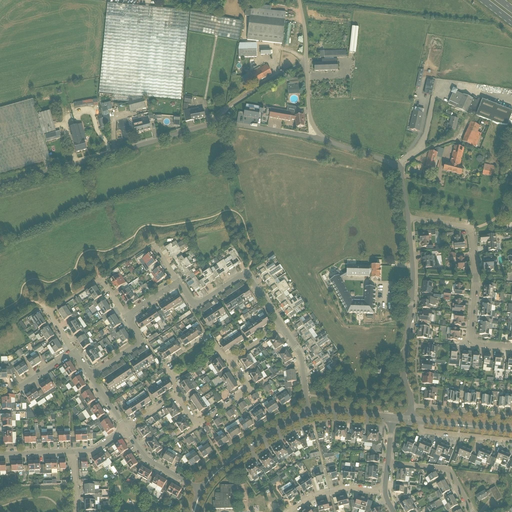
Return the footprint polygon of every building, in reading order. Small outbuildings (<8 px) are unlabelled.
[(99,93),(114,94),(113,101),(128,103),(142,99),(142,97),(181,101),(189,11),(108,4),(99,93)] [(285,21),(286,13),(255,10),(246,11),(246,12),(245,12),(245,17),(250,18),(250,17),(285,21)] [(189,32),(238,41),(242,22),(191,12),(189,32)] [(247,41),(282,44),(285,21),(250,17),(250,18),(247,41)] [(349,53),(356,54),(389,57),(391,32),(352,27),(349,53)] [(239,44),(239,58),(257,58),(256,43),(239,44)] [(322,64),(314,64),(315,72),(338,71),(337,62),(337,60),(334,60),(334,58),(324,58),(324,60),(322,60),(322,64)] [(272,74),(267,65),(251,74),(250,72),(246,75),(241,78),(243,82),(247,88),(272,74)] [(432,94),(434,84),(435,81),(427,80),(424,92),(424,94),(431,96),(432,94)] [(289,95),(298,94),(297,84),(289,84),(288,84),(289,95)] [(476,116),(476,117),(497,124),(507,126),(511,126),(511,112),(478,99),(477,101),(463,95),(457,93),(458,91),(453,88),(451,93),(453,94),(448,105),(455,108),(455,109),(467,115),(467,114),(470,115),(471,114),(476,116)] [(50,160),(43,135),(38,115),(33,99),(0,108),(0,171),(1,174),(50,160)] [(144,99),(142,99),(128,103),(130,112),(146,108),(144,99)] [(75,108),(98,106),(97,100),(74,102),(75,108)] [(263,114),(264,107),(260,106),(259,111),(245,108),(244,117),(258,120),(259,113),(263,114)] [(101,109),(105,124),(111,122),(108,111),(107,107),(101,109)] [(415,108),(410,130),(419,132),(424,110),(415,108)] [(184,111),(186,122),(205,118),(204,111),(198,112),(197,109),(184,111)] [(295,121),(296,128),(304,127),(303,116),(297,116),(297,113),(294,113),(271,109),(269,118),(291,122),(292,120),(295,121)] [(50,111),(38,115),(43,135),(49,133),(56,131),(50,111)] [(142,122),(144,132),(151,130),(150,123),(155,121),(154,116),(149,114),(148,117),(145,118),(144,114),(140,115),(141,118),(142,122)] [(136,134),(144,132),(142,122),(141,118),(132,120),(132,122),(129,122),(130,127),(134,126),(136,134)] [(458,120),(451,118),(450,125),(447,124),(446,128),(457,131),(459,124),(457,123),(458,120)] [(471,123),(462,142),(463,142),(468,144),(475,147),(481,134),(477,133),(480,126),(471,123)] [(81,152),(87,150),(85,141),(87,140),(82,124),(78,125),(80,134),(78,135),(80,143),(78,143),(79,147),(81,152)] [(69,128),(76,153),(81,152),(79,147),(78,143),(80,143),(78,135),(80,134),(78,125),(69,128)] [(46,140),(61,136),(60,131),(44,136),(46,140)] [(446,163),(444,171),(461,175),(463,168),(459,168),(464,149),(455,146),(450,164),(446,163)] [(426,165),(434,168),(436,161),(441,162),(444,150),(439,149),(437,154),(430,152),(426,165)] [(495,167),(484,165),(482,175),(493,177),(495,167)] [(433,244),(429,245),(428,235),(431,234),(431,235),(432,236),(435,236),(436,235),(435,230),(431,231),(422,232),(422,235),(420,235),(420,243),(421,243),(422,248),(427,247),(427,249),(433,249),(433,244)] [(487,236),(480,237),(481,242),(487,242),(488,252),(495,251),(497,251),(496,246),(495,235),(494,235),(493,235),(492,235),(491,235),(491,236),(487,236)] [(452,246),(454,245),(455,249),(465,248),(464,242),(461,242),(460,237),(454,237),(454,241),(452,241),(452,246)] [(183,241),(177,245),(173,247),(171,244),(166,247),(169,252),(168,253),(169,255),(186,244),(183,241)] [(188,248),(186,244),(169,255),(171,258),(172,257),(175,262),(182,257),(179,254),(188,248)] [(237,258),(239,256),(233,247),(231,248),(232,251),(233,251),(237,258)] [(233,267),(238,264),(238,265),(241,263),(237,258),(233,251),(232,251),(229,253),(231,256),(227,258),(230,262),(233,267)] [(142,266),(154,258),(151,253),(147,256),(146,253),(143,255),(143,254),(136,258),(137,259),(136,260),(138,262),(139,261),(142,266)] [(424,269),(433,268),(433,262),(431,263),(431,256),(429,257),(428,253),(421,254),(421,259),(423,259),(424,269)] [(175,262),(178,266),(177,267),(179,269),(189,262),(186,259),(184,260),(182,257),(175,262)] [(494,260),(494,257),(484,258),(484,266),(483,266),(483,271),(487,271),(487,272),(491,272),(492,270),(493,270),(493,269),(494,269),(494,268),(498,264),(497,260),(494,260)] [(155,268),(153,265),(157,262),(154,258),(142,266),(146,272),(148,271),(149,272),(155,268)] [(455,270),(458,270),(466,269),(466,261),(465,261),(464,258),(457,258),(458,265),(454,265),(453,266),(453,269),(455,270)] [(229,270),(233,267),(230,262),(226,264),(223,260),(220,262),(227,273),(229,271),(229,270)] [(181,271),(184,275),(184,276),(185,275),(187,278),(190,276),(193,274),(189,268),(193,265),(192,263),(191,261),(189,262),(179,269),(180,272),(181,271)] [(219,276),(224,274),(224,275),(227,273),(220,262),(216,265),(219,269),(216,271),(219,276)] [(257,269),(260,274),(259,275),(261,278),(276,268),(273,264),(266,268),(264,264),(257,269)] [(263,281),(265,280),(268,285),(275,281),(272,277),(282,270),(279,266),(276,268),(261,278),(263,281)] [(347,266),(347,272),(343,274),(345,277),(347,276),(369,277),(369,276),(370,276),(370,279),(380,279),(380,275),(380,270),(380,266),(371,266),(371,267),(370,267),(370,266),(347,266)] [(161,267),(157,270),(155,268),(149,272),(150,273),(150,274),(149,276),(152,280),(164,272),(161,267)] [(121,273),(118,268),(111,273),(114,278),(110,280),(113,285),(122,279),(119,275),(121,273)] [(206,272),(204,268),(201,270),(203,274),(202,274),(205,278),(199,282),(203,287),(202,288),(203,289),(206,287),(205,286),(210,283),(210,284),(213,282),(206,272)] [(215,279),(219,277),(219,276),(216,271),(212,273),(209,269),(206,272),(213,282),(215,280),(215,279)] [(152,280),(155,285),(167,277),(164,272),(152,280)] [(341,279),(343,278),(341,275),(339,276),(338,276),(330,281),(347,313),(357,314),(364,314),(373,314),(375,314),(375,305),(375,304),(375,302),(375,301),(375,288),(365,288),(365,301),(364,301),(353,300),(353,301),(352,301),(342,282),(341,279)] [(199,282),(196,277),(192,280),(187,283),(190,287),(191,286),(195,291),(199,288),(200,289),(200,290),(203,289),(202,288),(203,287),(199,282)] [(113,285),(116,290),(120,287),(122,289),(128,285),(126,283),(125,283),(122,279),(113,285)] [(268,285),(271,290),(270,291),(272,295),(287,285),(284,280),(278,285),(275,281),(268,285)] [(430,294),(432,283),(424,282),(422,293),(430,294)] [(496,288),(496,285),(490,284),(490,287),(484,287),(484,293),(493,294),(493,288),(496,288)] [(124,292),(120,295),(123,299),(132,293),(134,291),(131,287),(130,288),(128,285),(122,289),(124,292)] [(287,285),(272,295),(274,298),(276,297),(279,302),(290,295),(287,291),(290,289),(287,285)] [(455,295),(464,296),(464,290),(462,290),(463,285),(456,285),(455,295)] [(91,291),(90,289),(85,292),(86,293),(88,292),(91,297),(99,292),(96,287),(91,291)] [(243,293),(248,301),(252,298),(247,290),(243,293)] [(99,302),(97,299),(102,296),(99,292),(91,297),(94,301),(92,303),(90,304),(92,307),(93,306),(99,302)] [(131,300),(133,304),(139,300),(136,297),(135,298),(132,293),(123,299),(126,304),(131,300)] [(243,304),(248,301),(243,293),(238,296),(243,304)] [(484,293),(483,299),(488,299),(488,302),(494,303),(495,300),(496,299),(497,294),(493,294),(484,293)] [(281,308),(283,311),(298,301),(296,297),(294,298),(291,294),(290,295),(279,302),(282,307),(281,308)] [(185,304),(182,299),(180,300),(178,296),(175,297),(174,295),(172,297),(179,307),(185,304)] [(243,304),(238,296),(234,299),(239,307),(240,309),(245,307),(243,304)] [(172,297),(167,300),(173,308),(174,310),(179,307),(172,297)] [(297,314),(300,312),(297,308),(305,303),(303,298),(298,301),(283,311),(285,315),(287,314),(290,319),(297,314)] [(438,299),(435,299),(426,298),(426,302),(421,301),(421,308),(430,309),(430,306),(436,306),(436,304),(437,304),(438,299)] [(234,310),(239,307),(234,299),(229,302),(234,310)] [(173,308),(167,300),(163,303),(169,311),(173,308)] [(462,305),(462,301),(456,300),(455,303),(453,303),(452,312),(460,313),(460,311),(464,311),(465,306),(462,305)] [(95,308),(98,313),(108,306),(105,302),(100,305),(99,302),(93,306),(95,308)] [(229,313),(234,310),(229,302),(224,305),(229,313)] [(499,304),(494,303),(488,302),(488,306),(483,305),(482,311),(491,312),(494,312),(495,307),(497,307),(498,306),(499,306),(499,304)] [(160,308),(161,310),(159,312),(165,321),(167,319),(166,317),(171,314),(169,311),(163,303),(161,304),(162,306),(160,308)] [(111,311),(108,306),(98,313),(103,320),(108,316),(107,314),(111,311)] [(58,312),(61,317),(69,312),(66,307),(58,312)] [(217,310),(222,318),(226,315),(221,307),(217,310)] [(78,316),(78,315),(77,314),(76,312),(74,313),(72,310),(69,312),(61,317),(64,321),(69,319),(70,321),(78,316)] [(212,313),(217,321),(222,318),(217,310),(212,313)] [(159,312),(156,313),(155,311),(152,313),(151,311),(149,312),(155,321),(159,318),(162,322),(165,321),(159,312)] [(430,325),(431,319),(432,312),(423,311),(422,315),(420,315),(419,321),(422,321),(421,324),(430,325)] [(482,311),(481,317),(486,317),(486,321),(492,321),(493,318),(494,318),(495,312),(494,312),(491,312),(482,311)] [(154,325),(152,322),(155,321),(149,312),(144,315),(150,324),(152,327),(154,325)] [(213,324),(217,321),(212,313),(208,316),(213,324)] [(35,318),(33,315),(28,319),(30,321),(28,322),(31,327),(35,324),(43,320),(40,315),(35,318)] [(150,324),(144,315),(140,318),(146,327),(150,324)] [(454,325),(461,326),(461,321),(463,322),(464,316),(457,315),(455,315),(454,320),(454,325)] [(68,326),(71,331),(81,324),(78,319),(80,318),(78,316),(70,321),(72,324),(68,326)] [(108,316),(103,320),(108,327),(118,320),(115,316),(110,319),(108,316)] [(204,327),(207,325),(208,327),(213,324),(208,316),(203,319),(204,320),(201,322),(204,327)] [(270,324),(264,316),(260,319),(265,327),(268,325),(270,324)] [(300,318),(293,323),(296,328),(295,329),(297,332),(312,322),(309,318),(305,321),(303,317),(300,319),(300,318)] [(139,321),(137,323),(141,330),(140,330),(142,333),(148,330),(146,327),(140,318),(138,319),(139,321)] [(265,327),(260,319),(255,322),(261,330),(262,329),(265,327)] [(39,329),(46,324),(43,320),(35,324),(39,329)] [(118,320),(108,327),(107,327),(110,332),(109,333),(111,335),(118,331),(116,328),(121,325),(118,320)] [(489,330),(492,330),(493,325),(492,325),(492,321),(486,321),(486,324),(481,323),(480,329),(489,330)] [(259,331),(261,330),(255,322),(251,325),(256,333),(259,331)] [(312,322),(297,332),(299,336),(301,335),(304,340),(315,333),(312,329),(315,327),(312,322)] [(80,335),(85,331),(84,329),(81,324),(71,331),(74,336),(78,333),(80,335)] [(256,333),(251,325),(246,328),(252,336),(253,335),(256,333)] [(201,338),(202,337),(202,336),(202,335),(203,335),(201,332),(202,331),(199,326),(193,329),(198,338),(200,337),(201,338)] [(41,332),(41,333),(39,335),(41,339),(44,337),(51,332),(48,327),(41,332)] [(430,328),(420,327),(419,334),(418,334),(417,338),(431,340),(432,333),(429,333),(430,328)] [(194,341),(198,338),(193,329),(192,328),(187,331),(194,341)] [(241,331),(247,339),(250,337),(252,336),(246,328),(241,331)] [(491,333),(489,333),(489,330),(480,329),(479,335),(485,336),(484,339),(490,339),(491,333)] [(80,335),(81,338),(77,341),(80,345),(90,339),(87,334),(89,333),(87,330),(85,331),(80,335)] [(120,340),(127,335),(124,330),(119,333),(118,331),(111,335),(109,336),(111,339),(114,337),(117,341),(120,340)] [(182,333),(184,335),(189,344),(194,341),(187,331),(187,330),(182,333)] [(459,336),(460,331),(451,330),(451,335),(448,335),(448,340),(457,341),(457,336),(459,336)] [(47,342),(54,337),(51,332),(44,337),(47,342)] [(327,336),(324,332),(317,337),(315,333),(304,340),(307,345),(306,346),(308,349),(327,336)] [(240,343),(244,341),(238,333),(234,336),(239,344),(241,343),(240,343)] [(121,348),(127,344),(126,342),(130,339),(127,335),(120,340),(122,343),(119,344),(121,348)] [(178,339),(182,345),(183,344),(185,347),(189,344),(184,335),(178,339)] [(238,345),(239,344),(234,336),(229,339),(234,347),(238,345)] [(278,336),(269,341),(272,346),(281,341),(278,336)] [(310,353),(311,352),(312,354),(310,355),(310,356),(311,359),(320,353),(322,352),(319,348),(329,341),(327,338),(328,337),(327,336),(308,349),(310,353)] [(88,347),(90,349),(95,346),(93,343),(90,339),(80,345),(83,350),(88,347)] [(234,347),(229,339),(225,342),(230,350),(232,349),(231,349),(234,347)] [(60,345),(56,340),(49,345),(52,350),(60,345)] [(172,345),(176,352),(181,349),(179,346),(180,346),(177,340),(171,344),(172,345)] [(284,345),(281,341),(272,346),(275,350),(274,351),(276,354),(282,350),(280,348),(284,345)] [(225,342),(220,345),(225,353),(229,351),(230,350),(225,342)] [(97,355),(100,353),(101,352),(98,348),(99,347),(97,344),(95,346),(90,349),(91,352),(87,355),(90,359),(97,355)] [(53,356),(54,358),(60,355),(58,352),(63,349),(60,345),(52,350),(55,354),(53,356)] [(167,358),(172,355),(167,348),(165,345),(161,349),(167,358)] [(167,348),(172,355),(176,352),(172,345),(167,348)] [(160,347),(154,351),(160,359),(161,358),(163,361),(167,358),(161,349),(160,347)] [(436,354),(437,347),(430,347),(430,350),(423,349),(422,357),(431,358),(432,354),(436,354)] [(283,353),(282,350),(276,354),(278,357),(279,356),(282,360),(290,355),(287,350),(283,353)] [(457,358),(458,351),(452,350),(450,360),(454,360),(453,364),(459,364),(460,358),(457,358)] [(315,369),(330,358),(327,354),(323,357),(320,353),(311,359),(314,364),(313,365),(315,369)] [(468,360),(468,353),(463,353),(461,363),(461,366),(464,366),(470,367),(471,361),(468,360)] [(155,362),(154,361),(153,358),(150,354),(145,358),(150,365),(155,362)] [(479,362),(480,354),(474,354),(472,364),(475,364),(475,367),(481,368),(482,362),(479,362)] [(37,366),(32,358),(30,355),(26,358),(28,361),(27,361),(32,369),(37,366)] [(37,366),(41,362),(36,355),(32,358),(37,366)] [(93,364),(100,359),(97,355),(90,359),(93,364)] [(285,368),(291,364),(289,362),(293,359),(290,355),(282,360),(285,365),(283,365),(285,368)] [(490,363),(491,356),(485,355),(483,365),(483,368),(490,369),(492,369),(493,363),(490,363)] [(251,360),(248,356),(240,361),(243,366),(251,360)] [(501,364),(502,357),(496,356),(495,366),(498,366),(497,370),(503,370),(504,364),(501,364)] [(146,368),(150,365),(145,358),(141,361),(146,368)] [(330,358),(315,369),(317,372),(319,371),(322,376),(329,371),(330,373),(333,371),(329,366),(333,363),(330,358)] [(221,361),(220,359),(213,363),(212,361),(209,363),(211,365),(215,369),(222,364),(220,361),(221,361)] [(435,360),(426,359),(425,364),(422,363),(421,370),(431,371),(432,367),(434,367),(435,360)] [(243,366),(246,370),(249,368),(251,370),(257,367),(260,364),(259,361),(254,364),(251,360),(243,366)] [(24,374),(29,371),(24,364),(23,364),(21,361),(17,364),(24,374)] [(141,371),(146,368),(141,361),(136,364),(141,371)] [(66,372),(73,367),(70,363),(65,366),(64,364),(62,366),(66,372)] [(17,364),(13,367),(12,366),(10,368),(12,374),(16,371),(19,377),(24,374),(17,364)] [(141,371),(136,364),(132,367),(137,374),(141,371)] [(219,373),(226,368),(225,367),(224,367),(222,364),(215,369),(218,374),(217,374),(218,377),(221,375),(219,373)] [(2,379),(7,379),(7,374),(12,374),(10,368),(7,368),(7,367),(1,367),(2,371),(2,379)] [(69,380),(75,377),(73,374),(76,372),(73,367),(66,372),(69,377),(68,378),(69,380)] [(261,367),(258,369),(257,367),(251,370),(253,373),(249,375),(252,380),(263,373),(263,372),(264,372),(261,367)] [(124,372),(129,379),(134,376),(129,369),(124,372)] [(296,376),(295,371),(290,372),(289,369),(283,369),(284,372),(287,372),(287,378),(296,376)] [(120,375),(125,382),(129,379),(124,372),(120,375)] [(231,375),(230,373),(223,378),(221,375),(218,377),(220,380),(218,381),(221,385),(224,383),(224,384),(232,378),(230,375),(231,375)] [(255,384),(263,379),(266,377),(263,373),(252,380),(255,384)] [(189,374),(184,377),(185,379),(182,381),(183,383),(180,385),(181,387),(182,387),(184,390),(194,383),(191,378),(189,374)] [(440,375),(426,374),(425,379),(423,378),(422,384),(432,385),(432,381),(439,382),(440,375)] [(120,385),(125,382),(120,375),(115,378),(120,385)] [(288,383),(285,383),(285,386),(291,386),(291,383),(296,382),(296,376),(287,378),(288,383)] [(75,387),(83,382),(80,377),(76,379),(75,377),(69,380),(71,383),(69,384),(72,389),(75,387)] [(111,381),(116,388),(120,385),(115,378),(111,381)] [(234,382),(232,378),(224,384),(227,388),(236,383),(235,381),(234,382)] [(167,380),(164,382),(162,383),(168,392),(169,391),(169,390),(172,388),(167,380)] [(49,381),(44,384),(49,391),(54,388),(55,389),(57,387),(55,384),(54,382),(51,384),(49,381)] [(111,391),(116,388),(111,381),(106,384),(111,391)] [(75,387),(78,391),(77,392),(79,394),(84,391),(83,389),(86,386),(83,382),(75,387)] [(185,393),(186,395),(193,390),(195,393),(197,391),(196,389),(198,387),(195,382),(194,383),(184,390),(186,393),(185,393)] [(162,383),(158,386),(163,394),(166,392),(167,393),(168,392),(162,383)] [(229,393),(231,396),(234,394),(232,392),(238,388),(236,384),(236,383),(227,388),(230,393),(229,393)] [(51,394),(49,391),(44,384),(40,387),(42,390),(39,392),(44,399),(51,394)] [(158,386),(153,389),(159,398),(160,397),(160,396),(163,394),(158,386)] [(290,389),(292,388),(291,386),(285,386),(285,389),(284,391),(280,394),(286,404),(291,400),(289,398),(291,397),(290,389)] [(430,388),(429,388),(428,392),(425,392),(424,400),(434,401),(435,394),(436,394),(436,389),(434,389),(430,388)] [(447,402),(453,403),(454,390),(455,390),(455,389),(449,388),(448,390),(445,390),(445,397),(448,397),(447,402)] [(149,392),(154,400),(157,398),(158,399),(159,398),(153,389),(149,392)] [(35,390),(30,393),(35,401),(37,404),(44,399),(39,392),(37,393),(35,390)] [(462,398),(463,392),(460,392),(460,390),(455,390),(454,390),(453,403),(459,404),(459,398),(462,398)] [(85,401),(92,396),(89,391),(86,393),(84,391),(79,394),(81,397),(81,396),(85,401)] [(196,395),(190,400),(191,401),(193,404),(201,399),(198,394),(199,394),(197,391),(195,393),(196,395)] [(463,392),(462,398),(465,398),(464,404),(470,405),(470,404),(471,396),(468,395),(468,393),(463,392)] [(493,401),(496,402),(497,393),(492,392),(491,398),(488,397),(487,406),(487,407),(493,407),(493,401)] [(25,396),(27,400),(25,401),(27,404),(29,406),(31,405),(30,404),(35,401),(30,393),(25,396)] [(277,399),(278,401),(282,407),(286,404),(280,394),(279,393),(275,395),(277,399)] [(480,393),(474,393),(474,396),(471,396),(470,404),(470,405),(476,405),(476,399),(479,399),(480,393)] [(480,393),(479,399),(482,399),(481,406),(487,406),(488,397),(485,396),(485,394),(480,393)] [(503,393),(497,393),(496,402),(499,402),(498,408),(504,409),(504,408),(505,399),(502,399),(502,396),(503,393)] [(148,404),(151,402),(146,394),(141,397),(147,406),(148,405),(148,404)] [(2,405),(11,404),(15,404),(15,399),(15,396),(4,396),(5,399),(2,399),(2,405)] [(94,405),(92,403),(95,401),(92,396),(85,401),(82,403),(86,410),(94,405)] [(145,407),(147,406),(141,397),(137,400),(142,408),(145,406),(145,407)] [(196,409),(204,403),(201,399),(193,404),(196,407),(195,407),(196,409)] [(274,401),(273,402),(271,399),(267,402),(274,412),(278,409),(274,401)] [(137,400),(132,403),(138,412),(139,411),(139,410),(142,408),(137,400)] [(264,408),(269,415),(274,412),(267,402),(263,405),(265,407),(264,408)] [(132,403),(128,406),(133,414),(136,412),(136,413),(138,412),(132,403)] [(207,412),(210,410),(208,407),(207,408),(204,403),(196,409),(197,410),(200,413),(206,409),(207,412)] [(16,410),(13,410),(11,410),(11,404),(2,405),(2,411),(6,410),(6,413),(16,413),(16,410)] [(167,410),(166,408),(162,410),(167,416),(169,415),(169,414),(178,409),(175,404),(167,410)] [(99,405),(95,408),(94,405),(86,410),(86,411),(90,418),(91,417),(102,410),(99,405)] [(262,409),(259,405),(254,409),(261,420),(266,417),(261,410),(262,409)] [(123,410),(128,418),(129,418),(130,417),(130,416),(133,414),(128,406),(123,410)] [(166,417),(169,421),(171,420),(173,422),(178,419),(177,416),(181,414),(178,409),(169,414),(169,415),(167,416),(166,417)] [(252,416),(257,423),(261,420),(254,409),(249,412),(252,416)] [(103,419),(102,417),(105,415),(102,410),(91,417),(94,422),(88,426),(91,428),(93,427),(94,426),(98,423),(103,419)] [(6,413),(6,416),(3,416),(3,422),(12,422),(16,421),(16,413),(6,413)] [(239,424),(244,432),(249,428),(244,421),(242,418),(236,422),(238,425),(239,424)] [(249,428),(254,425),(249,418),(244,421),(249,428)] [(108,420),(105,422),(103,419),(98,423),(99,425),(101,425),(104,429),(111,424),(108,420)] [(187,423),(184,419),(180,421),(178,419),(173,422),(175,425),(176,424),(179,429),(187,423)] [(146,421),(143,423),(144,424),(136,430),(139,434),(148,429),(146,426),(149,425),(146,421)] [(3,428),(7,427),(7,430),(13,430),(13,427),(12,427),(12,422),(3,422),(3,428)] [(179,429),(182,433),(190,428),(187,423),(179,429)] [(111,424),(104,429),(101,431),(103,433),(105,431),(107,434),(114,429),(111,424)] [(241,434),(236,426),(232,429),(236,437),(241,434)] [(148,429),(139,434),(142,439),(146,436),(148,439),(156,434),(158,433),(156,430),(154,431),(151,427),(148,429)] [(341,428),(336,427),(335,434),(332,433),(332,440),(335,440),(335,437),(340,438),(341,428)] [(332,440),(332,433),(328,434),(326,428),(321,429),(322,433),(317,434),(319,441),(324,440),(324,442),(329,441),(330,443),(333,443),(332,440)] [(346,435),(347,428),(341,428),(340,438),(346,438),(345,441),(348,441),(349,435),(346,435)] [(39,439),(42,439),(42,443),(48,443),(47,430),(42,430),(42,429),(39,429),(39,431),(39,439)] [(53,439),(56,439),(56,432),(56,429),(47,430),(48,443),(53,443),(53,439)] [(227,432),(232,440),(236,437),(232,429),(227,432)] [(357,430),(352,429),(352,435),(349,435),(348,441),(351,442),(351,439),(356,440),(357,430)] [(7,430),(7,433),(3,433),(4,439),(13,439),(12,433),(13,433),(13,430),(7,430)] [(81,433),(81,430),(73,430),(73,432),(73,438),(76,438),(76,442),(82,442),(81,433)] [(362,436),(363,430),(357,430),(356,440),(362,440),(361,443),(364,443),(365,437),(362,436)] [(36,443),(36,440),(39,439),(39,431),(35,431),(36,434),(30,435),(31,444),(36,443)] [(374,431),(368,431),(368,437),(365,437),(364,443),(372,444),(373,441),(374,431)] [(379,445),(380,445),(381,438),(378,438),(379,432),(374,431),(373,441),(372,444),(372,445),(375,445),(376,447),(379,445)] [(56,432),(56,439),(59,439),(59,442),(65,442),(64,433),(59,433),(59,432),(56,432)] [(73,432),(70,432),(70,433),(64,433),(65,442),(70,442),(70,438),(73,438),(73,432)] [(90,440),(90,434),(87,434),(87,432),(81,433),(82,442),(88,441),(87,440),(90,440)] [(309,432),(304,433),(306,439),(302,440),(306,449),(308,448),(307,446),(312,445),(312,442),(311,438),(312,438),(312,435),(310,435),(309,432)] [(25,440),(25,444),(31,444),(30,435),(24,435),(24,434),(21,434),(22,440),(25,440)] [(149,448),(157,443),(154,439),(158,436),(156,434),(148,439),(150,441),(146,444),(149,448)] [(224,445),(229,442),(224,435),(219,438),(224,445)] [(299,442),(296,437),(291,440),(299,451),(303,448),(304,450),(306,449),(302,440),(299,442)] [(212,442),(213,445),(216,443),(219,448),(224,445),(219,438),(212,442)] [(8,447),(14,447),(14,444),(13,444),(13,439),(4,439),(4,445),(8,445),(8,447)] [(291,440),(287,443),(290,448),(288,450),(291,455),(294,453),(294,454),(299,451),(291,440)] [(410,454),(410,453),(413,454),(415,448),(413,447),(415,443),(409,440),(407,446),(404,445),(402,449),(402,450),(403,451),(403,452),(404,453),(405,453),(406,453),(408,453),(409,453),(410,454)] [(115,445),(114,446),(118,450),(125,445),(122,441),(115,445)] [(418,450),(423,452),(427,444),(421,442),(418,449),(415,448),(413,454),(416,455),(418,450)] [(156,451),(157,453),(163,449),(161,447),(160,447),(157,443),(149,448),(152,453),(156,451)] [(208,456),(213,452),(206,443),(202,446),(203,448),(208,456)] [(445,446),(439,443),(436,452),(435,453),(433,452),(430,458),(433,459),(435,455),(440,457),(442,454),(441,454),(445,446)] [(430,451),(432,446),(427,444),(423,452),(428,454),(428,457),(430,458),(433,452),(430,451)] [(125,452),(128,450),(125,445),(118,450),(121,455),(120,456),(121,458),(127,455),(125,452)] [(286,451),(282,446),(278,449),(283,457),(287,454),(289,456),(291,455),(288,450),(286,451)] [(445,461),(449,463),(453,451),(453,452),(449,451),(450,448),(445,446),(441,454),(442,454),(440,457),(445,459),(445,461)] [(461,447),(458,455),(458,456),(463,458),(466,449),(461,447)] [(173,452),(168,449),(166,448),(164,451),(163,453),(165,455),(163,459),(167,462),(173,452)] [(208,456),(203,448),(199,451),(203,459),(208,456)] [(278,449),(273,452),(277,457),(274,458),(278,464),(279,465),(283,462),(281,459),(283,457),(278,449)] [(469,460),(470,456),(472,452),(466,449),(463,458),(469,460)] [(486,451),(480,449),(477,459),(474,458),(472,464),(475,465),(476,461),(481,463),(483,459),(486,451)] [(196,464),(200,461),(193,451),(189,454),(196,464)] [(491,457),(490,457),(491,454),(486,451),(483,459),(487,461),(486,464),(491,465),(493,460),(491,459),(491,457)] [(505,453),(500,451),(496,461),(493,460),(491,465),(490,468),(492,469),(495,463),(501,465),(505,453)] [(181,456),(173,452),(167,462),(172,465),(175,460),(177,462),(181,456)] [(507,464),(511,456),(505,453),(501,465),(504,466),(506,465),(507,463),(507,464)] [(102,454),(97,457),(102,464),(107,461),(106,460),(109,459),(105,454),(103,455),(102,454)] [(188,462),(191,467),(196,464),(189,454),(183,458),(181,456),(177,462),(180,463),(182,460),(185,464),(188,462)] [(374,457),(374,454),(368,454),(367,457),(371,457),(370,463),(379,464),(380,458),(374,457)] [(131,455),(128,457),(127,455),(121,458),(123,461),(124,460),(127,465),(135,460),(131,455)] [(270,466),(272,469),(276,467),(275,465),(278,464),(274,458),(272,460),(268,455),(264,458),(270,466)] [(95,463),(92,465),(96,470),(98,469),(97,468),(102,464),(97,457),(92,460),(95,463)] [(269,472),(267,468),(270,466),(264,458),(260,461),(263,466),(261,467),(264,473),(266,474),(269,472)] [(79,470),(82,470),(82,473),(88,473),(87,460),(81,460),(82,465),(79,465),(79,470)] [(135,467),(138,464),(135,460),(127,465),(130,469),(129,470),(131,473),(133,474),(137,469),(135,467)] [(46,462),(46,465),(43,465),(43,472),(43,475),(52,474),(51,461),(46,462)] [(57,474),(57,471),(60,471),(60,470),(60,465),(57,465),(57,461),(51,461),(52,474),(57,474)] [(29,462),(29,466),(26,466),(26,472),(29,472),(29,471),(35,471),(34,462),(29,462)] [(43,465),(40,465),(40,462),(34,462),(35,471),(40,471),(40,472),(43,472),(43,465)] [(6,473),(9,473),(9,467),(6,467),(6,463),(0,463),(0,472),(6,472),(6,473)] [(12,472),(17,472),(17,463),(11,463),(12,467),(9,467),(9,473),(12,473),(12,472)] [(26,466),(23,466),(23,463),(17,463),(17,472),(23,472),(23,473),(26,472),(26,466)] [(259,469),(255,464),(251,467),(256,475),(260,472),(262,474),(264,473),(261,467),(259,469)] [(344,474),(343,479),(349,480),(350,468),(345,467),(345,464),(342,464),(341,474),(344,474)] [(349,480),(354,480),(355,475),(358,475),(359,469),(354,468),(354,465),(354,464),(350,464),(350,468),(349,480)] [(378,474),(378,469),(373,468),(373,465),(368,465),(367,465),(366,473),(378,474)] [(337,479),(335,471),(336,469),(336,467),(334,466),(326,468),(328,476),(331,475),(332,481),(337,479)] [(147,470),(142,467),(140,471),(137,469),(133,474),(137,476),(137,475),(142,478),(147,470)] [(250,475),(247,476),(251,482),(253,480),(252,478),(256,475),(251,467),(246,470),(250,475)] [(412,472),(413,473),(414,470),(403,469),(402,471),(397,471),(397,476),(405,477),(411,478),(412,472)] [(147,482),(149,483),(152,478),(150,476),(152,473),(147,470),(142,478),(147,481),(147,482)] [(324,477),(323,470),(320,471),(321,474),(318,475),(317,474),(316,473),(315,473),(313,473),(313,474),(312,476),(313,477),(313,478),(314,479),(316,479),(317,484),(323,483),(321,478),(324,477)] [(365,482),(372,482),(372,479),(377,480),(378,474),(366,473),(365,482)] [(435,473),(428,477),(425,479),(428,484),(438,478),(435,473)] [(308,475),(306,476),(301,479),(308,490),(313,486),(310,482),(312,480),(308,475)] [(158,487),(157,487),(162,479),(157,476),(155,479),(152,478),(149,483),(150,484),(149,486),(156,490),(158,487)] [(397,476),(396,482),(401,482),(401,485),(408,486),(408,485),(408,483),(405,483),(405,477),(397,476)] [(162,479),(157,487),(158,487),(156,490),(163,494),(164,493),(164,492),(167,486),(165,485),(167,482),(162,479)] [(300,488),(304,493),(308,490),(301,479),(297,483),(295,481),(293,482),(298,490),(300,488)] [(447,486),(444,481),(440,484),(438,481),(431,485),(432,488),(437,486),(439,490),(447,486)] [(299,496),(295,491),(298,490),(293,482),(290,484),(292,486),(287,489),(294,499),(299,496)] [(90,486),(85,486),(85,491),(95,491),(95,486),(97,486),(97,483),(90,483),(90,486)] [(167,486),(164,492),(167,493),(167,492),(172,495),(177,487),(172,484),(170,488),(167,486)] [(396,487),(395,493),(403,494),(404,488),(407,489),(408,486),(401,485),(400,488),(396,487)] [(236,486),(220,486),(220,494),(215,494),(215,502),(213,502),(213,509),(234,509),(234,493),(236,493),(236,486)] [(281,489),(278,490),(284,499),(286,498),(289,502),(294,499),(287,489),(285,486),(281,489)] [(445,494),(450,491),(447,486),(439,490),(442,495),(439,497),(440,499),(447,496),(445,494)] [(179,500),(182,495),(180,493),(182,490),(177,487),(172,495),(177,498),(176,499),(179,500)] [(496,502),(501,499),(495,488),(489,490),(489,491),(485,493),(484,492),(475,497),(478,502),(487,497),(487,496),(491,493),(496,502)] [(85,491),(85,496),(91,496),(91,498),(97,498),(97,495),(99,495),(99,490),(95,491),(85,491)] [(348,501),(347,496),(342,498),(344,506),(349,505),(350,508),(352,508),(352,501),(348,501)] [(406,502),(401,505),(403,509),(414,504),(410,496),(404,499),(406,502)] [(455,501),(452,496),(448,498),(447,496),(440,499),(442,502),(445,500),(447,505),(455,501)] [(363,498),(358,497),(356,502),(352,501),(352,508),(354,508),(359,510),(363,498)] [(91,501),(85,501),(85,506),(95,506),(95,502),(97,502),(97,498),(91,498),(91,501)] [(335,505),(336,511),(339,511),(338,507),(344,506),(342,498),(336,499),(337,504),(335,505)] [(359,510),(364,511),(365,511),(366,511),(371,506),(367,505),(368,500),(363,498),(359,510)] [(329,511),(333,511),(332,506),(329,506),(327,501),(322,502),(324,511),(329,510),(329,511)] [(453,508),(458,506),(455,501),(447,505),(444,507),(447,511),(452,511),(455,511),(453,508)] [(322,502),(317,504),(318,509),(314,510),(315,511),(324,511),(322,502)]
